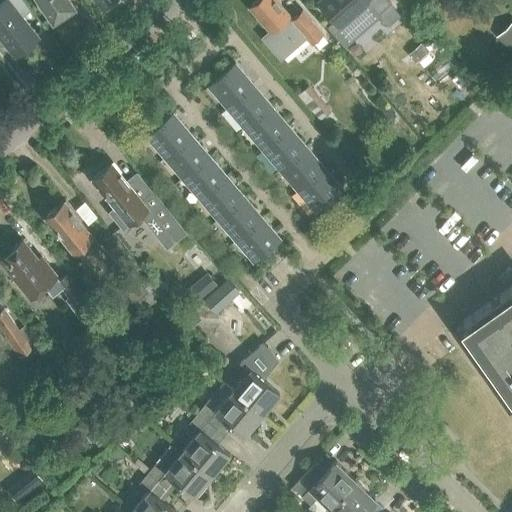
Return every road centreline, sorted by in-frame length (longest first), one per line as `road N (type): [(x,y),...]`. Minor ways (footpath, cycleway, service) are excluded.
road 1 (unclassified): [(0,144),(175,0)]
road 2 (residential): [(474,511),(340,380)]
road 3 (residential): [(233,511),(340,380)]
road 4 (residential): [(340,380),(273,305),(318,262)]
